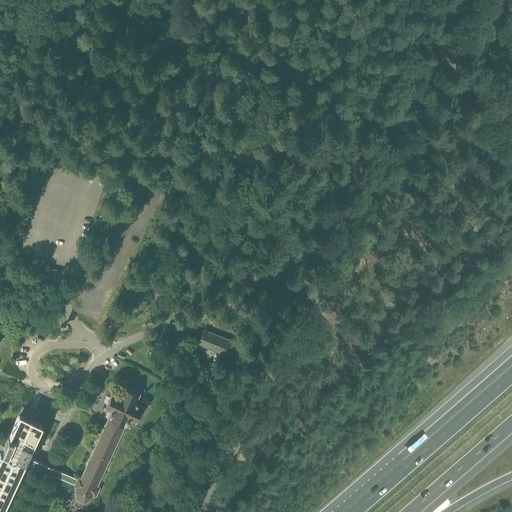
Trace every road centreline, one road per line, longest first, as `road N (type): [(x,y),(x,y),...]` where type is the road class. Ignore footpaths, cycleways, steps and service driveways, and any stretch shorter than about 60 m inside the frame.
road 1 (unclassified): [(196,511),(481,0)]
road 2 (motorway): [(511,369),(348,511)]
road 3 (motorway): [(415,511),(511,427)]
